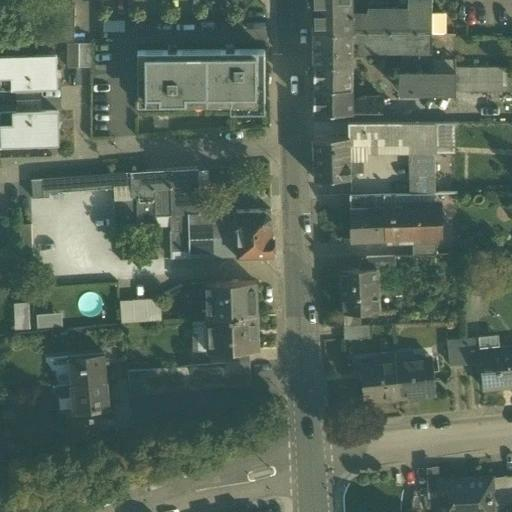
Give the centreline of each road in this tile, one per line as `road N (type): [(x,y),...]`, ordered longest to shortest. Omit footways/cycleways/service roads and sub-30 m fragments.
road 1 (tertiary): [(294,145),(306,464)]
road 2 (residential): [(294,145),(83,162)]
road 3 (residential): [(306,464),(511,434)]
road 4 (residential): [(152,511),(306,464)]
road 5 (tertiary): [(291,0),(294,145)]
